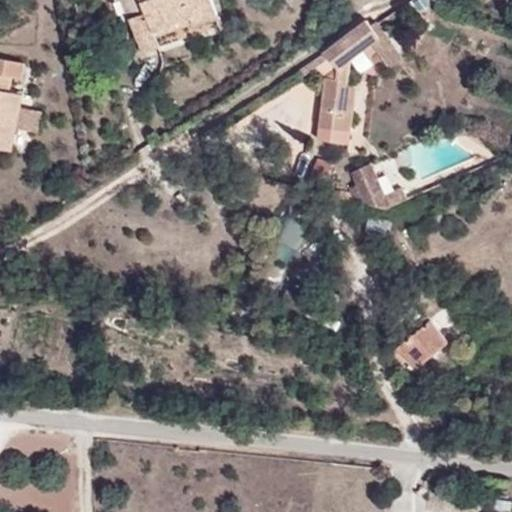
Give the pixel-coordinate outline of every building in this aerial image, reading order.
[(191,15),(194,22),(217,14),(212,0),(141,0),(146,12),(129,18),(142,52),(159,46),(156,35),(153,29),(191,15)] [(156,35),(194,22),(191,15),(153,29),(156,35)] [(337,77),(326,76),(319,126),(318,136),(348,140),(348,130),(351,130),(356,94),(346,93),(351,57),(379,35),(371,25),(367,19),(324,52),(337,66),(339,68),(337,77)] [(404,58),(378,21),(371,25),(379,35),(372,42),(390,68),(404,58)] [(0,147),(11,150),(22,93),(8,91),(11,76),(22,77),(25,62),(0,56),(0,147)] [(337,66),(326,76),(337,77),(339,68),(337,66)] [(403,186),(386,193),(372,162),(351,171),(357,183),(349,187),(354,197),(391,205),(408,198),(403,186)] [(415,368),(448,340),(432,319),(397,348),(415,368)]
